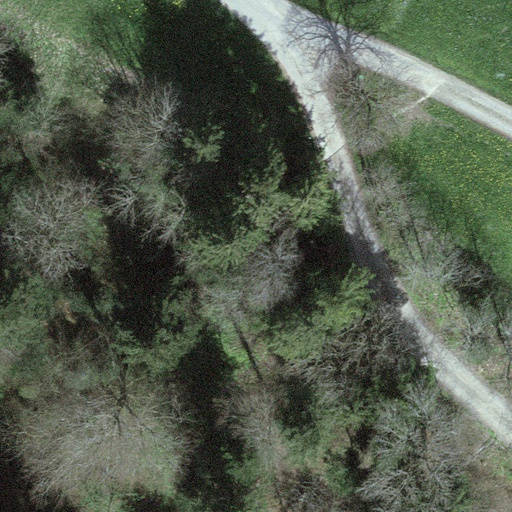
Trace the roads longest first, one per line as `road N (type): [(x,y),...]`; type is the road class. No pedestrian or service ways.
road 1 (unclassified): [(217,0),(511,404)]
road 2 (track): [(511,131),(247,0)]
